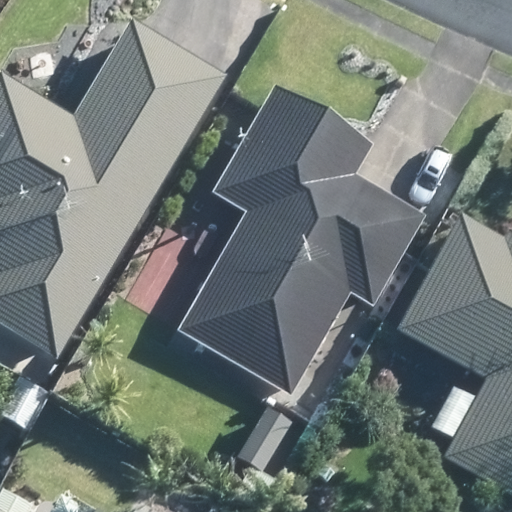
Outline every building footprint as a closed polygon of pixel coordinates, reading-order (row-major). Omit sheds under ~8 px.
[(0,335),(50,366),(215,88),(207,83),(121,33),(65,127),(48,116),(0,88),(0,335)] [(361,156),(322,134),(262,99),(237,144),(204,200),(239,221),(178,328),(172,339),(282,401),(340,300),(364,313),(415,222),(404,217),(345,182),(361,156)] [(496,247),(456,227),(449,222),(388,340),(477,387),(435,466),(511,506),(511,247),(507,246),(500,241),(496,247)] [(0,408),(0,424),(23,435),(40,401),(11,387),(0,408)] [(145,477),(180,497),(190,480),(145,454),(129,481),(139,488),(145,477)] [(234,492),(268,511),(280,493),(245,473),(234,492)] [(0,511),(23,511),(25,509),(0,495),(0,511)]
